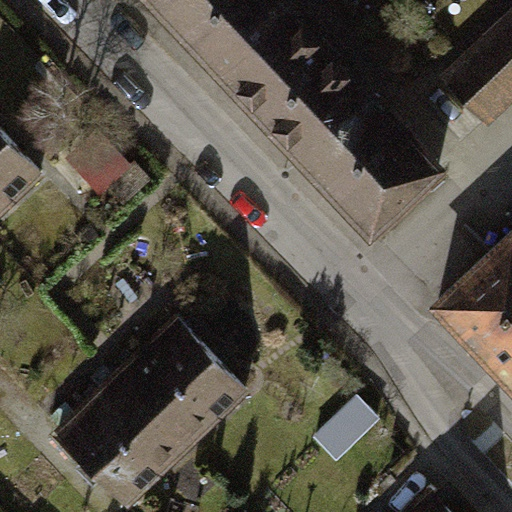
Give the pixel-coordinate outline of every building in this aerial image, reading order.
[(304,0),(156,0),(384,236),(461,162),(304,0)] [(511,14),(445,79),(495,130),(511,113),(511,14)] [(0,103),(0,227),(62,173),(0,103)] [(511,252),(456,302),(511,365),(511,252)] [(191,309),(66,437),(141,510),(266,382),(191,309)] [(472,511),(441,479),(407,511),(472,511)]
